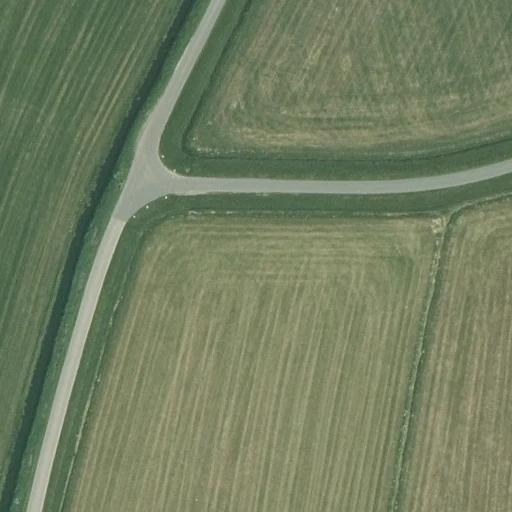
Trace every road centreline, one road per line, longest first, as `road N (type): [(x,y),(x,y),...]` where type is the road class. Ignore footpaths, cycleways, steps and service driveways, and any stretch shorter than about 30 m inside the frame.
road 1 (unclassified): [(132,182),(413,186),(511,165)]
road 2 (unclassified): [(32,511),(90,287),(132,182)]
road 3 (unclassified): [(132,182),(217,0)]
